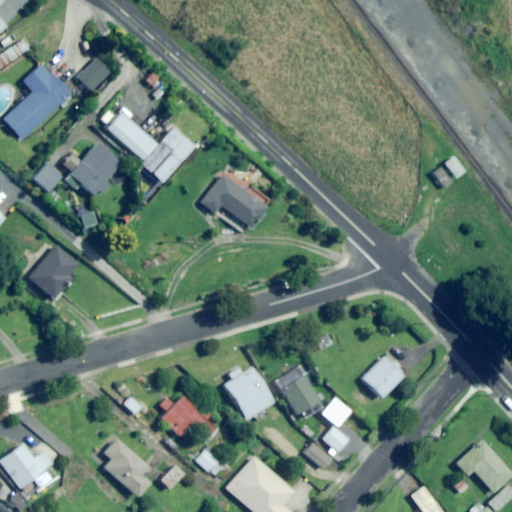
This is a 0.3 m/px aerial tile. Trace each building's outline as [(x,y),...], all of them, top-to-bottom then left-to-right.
[(0,67),(26,50),(19,40),(0,52),(0,67)] [(107,73),(93,58),(74,76),(88,91),(107,73)] [(67,95),(37,63),(18,81),(28,92),(0,118),(0,119),(19,140),(67,95)] [(126,115),(116,105),(97,127),(131,158),(128,162),(151,183),(184,146),(163,127),(147,145),(121,121),(126,115)] [(113,163),(89,143),(57,179),(68,188),(72,184),(84,195),(89,190),(95,194),(102,186),(97,182),(113,163)] [(54,177),(40,164),(26,179),(41,192),(54,177)] [(241,228),(262,201),(251,192),(246,198),(215,174),(192,203),(206,213),(212,206),(241,228)] [(76,263),(54,244),(25,279),(50,300),(69,278),(66,275),(76,263)] [(378,398),(399,376),(393,370),(398,365),(385,352),(359,378),(378,398)] [(248,368),(241,370),(239,373),(221,384),(243,419),(270,402),(248,368)] [(316,400),(299,375),(278,389),(299,421),(308,415),(303,409),(316,400)] [(207,415),(198,407),(175,385),(164,398),(157,405),(165,413),(158,420),(175,436),(186,424),(202,440),(213,428),(203,419),(207,415)] [(368,399),(356,388),(351,394),(363,405),(368,399)] [(139,407),(128,396),(121,404),(132,414),(139,407)] [(346,439),(330,426),(319,440),(335,453),(346,439)] [(59,452),(46,435),(31,447),(34,451),(25,458),(14,443),(0,454),(0,472),(12,488),(59,452)] [(142,464),(111,436),(91,459),(132,497),(145,483),(134,473),(142,464)] [(511,472),(478,437),(450,463),(462,476),(468,470),(489,492),(511,472)] [(326,463),(307,446),(301,452),(320,469),(326,463)] [(214,461),(202,451),(193,461),(205,471),(214,461)] [(291,492),(251,456),(223,488),(250,511),(287,511),(279,505),(291,492)] [(181,473),(167,463),(155,480),(170,490),(181,473)] [(465,487),(458,478),(449,484),(456,493),(465,487)] [(492,511),(511,494),(503,485),(483,504),(490,511),(492,511)]
